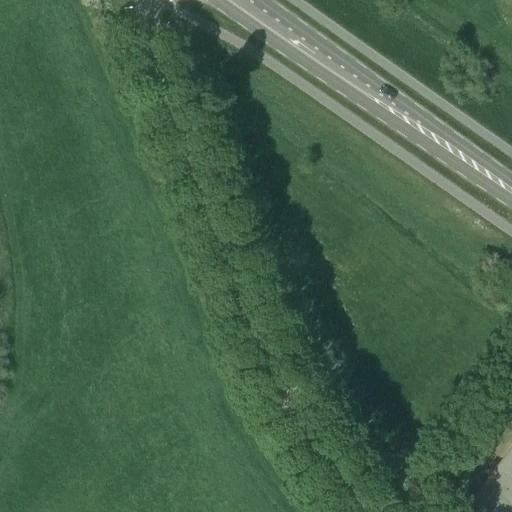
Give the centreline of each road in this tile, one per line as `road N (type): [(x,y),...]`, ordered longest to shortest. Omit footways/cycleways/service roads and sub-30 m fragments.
road 1 (unclassified): [(368,511),(303,436),(148,40),(150,0)]
road 2 (primary): [(511,190),(236,0)]
